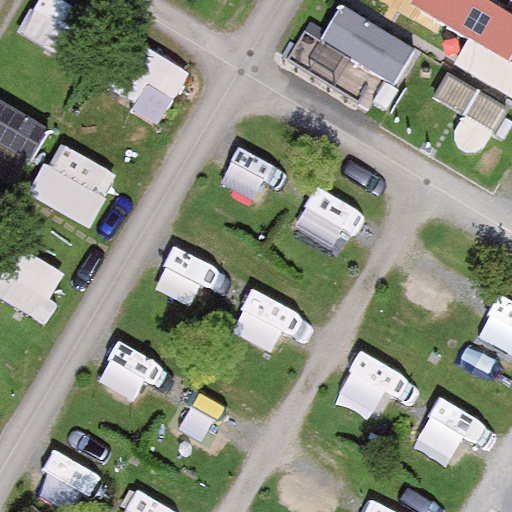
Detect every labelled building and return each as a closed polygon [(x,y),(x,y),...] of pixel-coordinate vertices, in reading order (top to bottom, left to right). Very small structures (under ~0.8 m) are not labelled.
[(74,0),(45,0),(27,31),(70,57),(96,13),(74,0)] [(461,71),(511,91),(511,4),(500,0),(421,0),(417,13),(475,36),(461,71)] [(351,2),(326,41),(402,88),(426,50),(351,2)] [(131,77),(183,100),(197,70),(145,46),(131,77)] [(473,118),(463,134),(491,150),(511,111),(511,105),(455,74),(441,100),(473,118)] [(0,98),(0,181),(23,192),(55,125),(0,98)] [(244,138),(229,181),(279,198),(294,155),(244,138)] [(98,228),(126,176),(66,143),(38,195),(98,228)] [(328,186),(302,228),(346,255),(372,214),(328,186)] [(8,242),(0,261),(0,296),(48,315),(68,266),(8,242)] [(180,244),(166,287),(220,305),(234,262),(180,244)] [(511,360),(511,358),(511,297),(509,295),(478,325),(511,360)] [(373,344),(345,382),(382,410),(410,372),(373,344)] [(450,395),(429,433),(471,456),(492,418),(450,395)] [(58,444),(32,486),(73,511),(82,511),(106,474),(58,444)] [(306,511),(336,511),(357,476),(318,454),(290,503),(306,511)] [(423,511),(373,496),(367,511),(423,511)] [(166,511),(144,498),(135,511),(166,511)]
